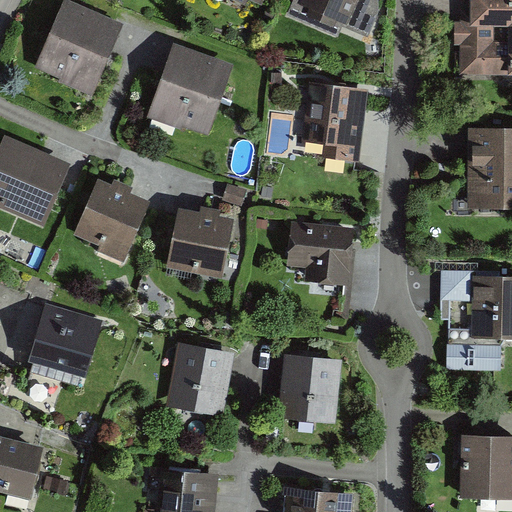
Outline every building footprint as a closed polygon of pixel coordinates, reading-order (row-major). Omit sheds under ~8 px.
[(250,7),(264,13),(269,0),(222,0),(221,2),(247,14),(250,7)] [(352,37),(367,0),(303,0),(298,15),(352,37)] [(511,0),(478,0),(478,20),(460,20),(459,40),(469,40),(468,70),(511,71),(511,0)] [(37,70),(97,98),(129,28),(69,1),(37,70)] [(212,138),(238,64),(176,43),(150,116),(212,138)] [(340,141),(338,155),(360,157),(367,85),(323,81),(317,139),(340,141)] [(473,204),(511,205),(511,125),(475,124),(473,204)] [(0,161),(0,211),(49,232),(75,171),(8,143),(0,161)] [(103,257),(133,269),(156,211),(133,202),(138,190),(106,177),(81,242),(105,251),(103,257)] [(229,188),(224,206),(242,212),(248,194),(229,188)] [(180,266),(233,278),(247,215),(212,207),(211,215),(192,211),(180,266)] [(328,283),(356,287),(364,227),(299,220),(294,265),(330,270),(328,283)] [(505,339),(511,339),(511,276),(447,272),(446,299),(472,303),(472,339),(460,337),(451,361),(500,372),(505,339)] [(38,362),(96,378),(113,319),(55,303),(38,362)] [(175,405),(230,415),(242,351),(187,341),(175,405)] [(284,419),(341,425),(349,363),(291,356),(284,419)] [(467,493),(511,494),(511,433),(469,432),(467,493)] [(0,490),(39,500),(52,449),(0,435),(0,490)] [(157,511),(207,511),(211,472),(161,468),(157,511)] [(69,484),(48,479),(44,494),(65,499),(69,484)] [(350,511),(353,491),(294,486),(291,511),(350,511)]
